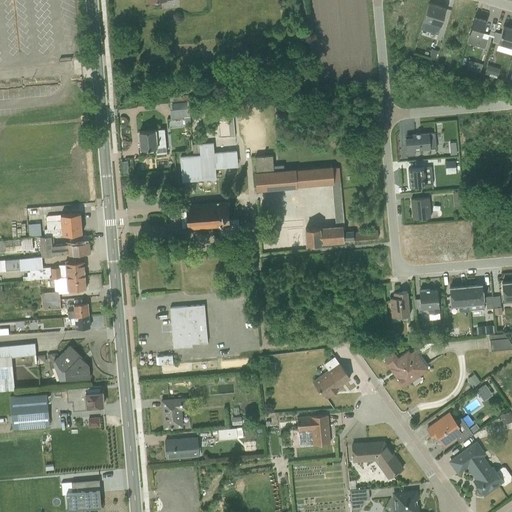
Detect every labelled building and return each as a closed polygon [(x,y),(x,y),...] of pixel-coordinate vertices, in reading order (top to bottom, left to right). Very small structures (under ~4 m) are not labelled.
[(420,28),(437,34),(445,8),(428,3),(420,28)] [(466,42),(478,46),(485,20),(474,17),(466,42)] [(497,43),(511,47),(511,28),(503,26),(497,43)] [(305,30),(292,31),(293,38),(306,37),(305,30)] [(237,39),(219,40),(220,51),(237,50),(237,49),(242,49),(241,41),(236,42),(237,39)] [(429,56),(435,57),(437,50),(431,49),(429,56)] [(467,67),(480,71),(483,64),(469,60),(467,67)] [(170,118),(189,116),(188,101),(169,102),(170,118)] [(140,149),(155,147),(156,153),(166,152),(164,129),(139,131),(140,149)] [(405,153),(434,150),(433,132),(403,134),(405,153)] [(179,156),(181,181),(216,178),(215,168),(238,166),(236,151),(214,152),(213,143),(192,144),(193,155),(191,155),(179,156)] [(343,230),(344,230),(339,167),(332,167),(332,166),(295,169),(295,168),(284,169),(283,164),(273,165),(272,155),(254,156),(257,190),(332,183),(335,226),(304,228),(306,244),(378,238),(377,230),(353,232),(353,230),(343,231),(343,230)] [(406,185),(426,183),(425,167),(405,168),(406,185)] [(409,217),(429,216),(428,197),(409,198),(409,217)] [(220,236),(239,235),(238,218),(228,219),(227,202),(184,205),(180,205),(182,227),(219,224),(220,236)] [(53,235),(82,232),(80,212),(60,214),(60,219),(46,220),(47,228),(44,229),(45,236),(53,235)] [(41,256),(90,252),(88,235),(61,238),(61,244),(54,244),(53,235),(45,236),(39,236),(41,256)] [(0,250),(33,248),(31,237),(20,238),(20,239),(0,240),(0,250)] [(51,278),(53,278),(85,274),(84,261),(58,263),(59,266),(42,268),(41,256),(0,259),(0,270),(20,268),(20,270),(29,269),(30,271),(27,271),(27,275),(22,276),(23,279),(51,277),(51,278)] [(78,288),(86,288),(85,274),(53,278),(55,290),(40,292),(41,299),(60,298),(59,292),(68,291),(68,292),(79,291),(78,288)] [(511,300),(511,281),(501,282),(503,301),(511,300)] [(468,304),(483,303),(482,284),(476,285),(467,286),(467,285),(466,285),(468,304)] [(468,304),(466,285),(449,287),(450,305),(468,304)] [(428,313),(439,312),(437,289),(429,290),(429,289),(419,290),(421,308),(428,307),(428,313)] [(391,316),(409,315),(407,291),(393,292),(393,297),(390,298),(391,316)] [(491,295),(492,308),(494,307),(495,314),(502,313),(501,306),(500,306),(498,295),(491,295)] [(60,307),(60,298),(41,299),(42,308),(60,307)] [(68,316),(71,316),(89,314),(87,302),(73,304),(73,308),(67,309),(68,316)] [(191,343),(207,341),(204,304),(170,306),(172,340),(173,345),(173,347),(192,346),(191,343)] [(72,328),(90,326),(89,314),(71,316),(72,328)] [(490,339),(491,350),(511,347),(511,344),(503,333),(490,334),(490,339)] [(10,344),(11,356),(34,354),(34,362),(36,362),(34,342),(10,344)] [(0,389),(13,389),(11,356),(10,344),(0,345),(0,389)] [(59,379),(87,377),(86,364),(80,364),(77,362),(69,345),(52,361),(59,379)] [(403,385),(428,367),(415,349),(410,352),(408,349),(398,356),(394,351),(384,358),(385,360),(385,361),(388,365),(388,364),(390,366),(391,365),(393,368),(394,367),(398,373),(397,374),(399,377),(398,377),(399,379),(398,380),(401,384),(402,383),(403,385)] [(158,363),(173,362),(172,354),(158,355),(158,363)] [(341,383),(349,377),(334,355),(324,363),(328,369),(313,379),(326,397),(342,385),(341,383)] [(472,387),(480,381),(475,373),(466,379),(472,387)] [(484,400),(492,393),(485,383),(476,390),(484,400)] [(86,405),(103,404),(102,391),(85,393),(85,386),(67,388),(67,400),(73,400),(73,409),(86,408),(86,405)] [(10,396),(12,428),(49,425),(46,393),(10,396)] [(161,399),(164,427),(183,425),(182,409),(188,409),(186,397),(161,399)] [(503,423),(511,420),(511,417),(510,410),(500,413),(503,423)] [(478,427),(475,422),(468,427),(461,417),(456,420),(449,411),(426,428),(431,434),(433,433),(436,437),(438,436),(444,444),(455,437),(459,442),(472,432),(471,432),(478,427)] [(312,444),(329,442),(327,413),(297,416),(298,430),(311,429),(312,444)] [(88,426),(99,425),(98,416),(88,417),(88,426)] [(231,424),(241,423),(241,416),(231,416),(231,424)] [(242,426),(218,428),(219,437),(243,436),(242,426)] [(166,457),(200,454),(200,446),(198,446),(197,436),(165,439),(166,457)] [(387,477),(402,467),(383,440),(352,443),(353,461),(375,460),(387,477)] [(244,450),(255,450),(255,441),(244,441),(244,450)] [(483,494),(500,482),(501,483),(504,484),(509,479),(510,475),(505,466),(502,466),(496,470),(493,465),(491,466),(483,455),(486,453),(477,441),(450,460),(458,472),(467,465),(476,478),(473,480),(483,494)] [(100,491),(99,478),(71,481),(72,491),(66,491),(68,509),(99,505),(97,492),(100,491)] [(349,488),(351,508),(361,507),(360,503),(363,503),(364,501),(364,498),(369,498),(368,487),(355,488),(349,488)] [(392,511),(415,511),(417,511),(417,503),(415,503),(414,499),(416,499),(416,490),(392,492),(393,504),(392,504),(392,511)]
